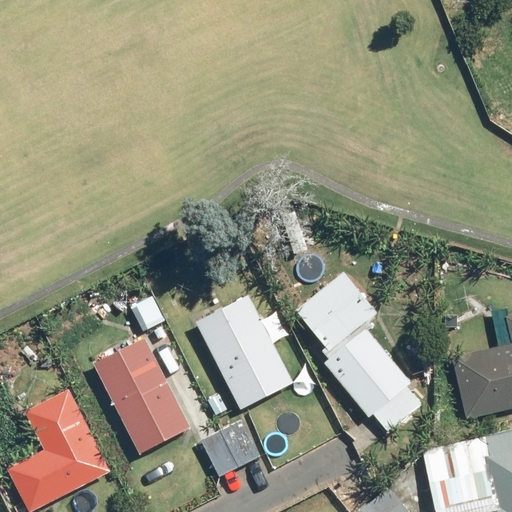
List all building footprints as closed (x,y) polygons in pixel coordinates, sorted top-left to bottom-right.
[(420,381),(372,319),(380,314),(350,273),(302,309),(328,345),(322,350),(374,417),(420,381)] [(207,323),(249,404),(297,380),(254,298),(207,323)] [(98,362),(142,452),(195,427),(151,337),(98,362)] [(470,418),(511,408),(511,342),(456,355),(470,418)] [(10,470),(30,511),(38,511),(116,474),(106,454),(107,453),(94,431),(94,429),(72,390),(32,411),(53,450),(10,470)] [(245,422),(206,440),(224,478),(263,459),(245,422)] [(442,511),(511,511),(511,428),(426,453),(442,511)] [(406,511),(389,490),(362,511),(406,511)]
